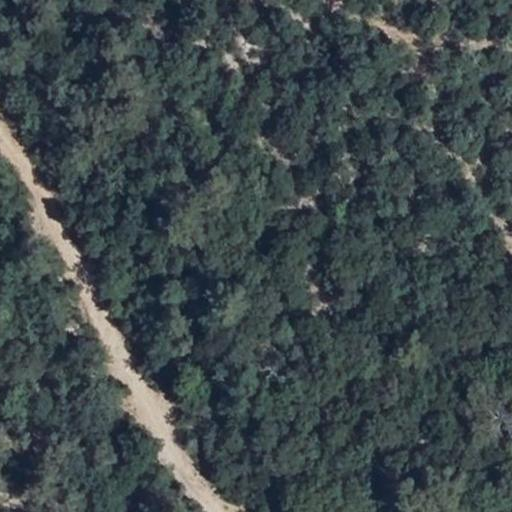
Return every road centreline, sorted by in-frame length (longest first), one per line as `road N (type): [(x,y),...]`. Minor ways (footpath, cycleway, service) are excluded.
road 1 (track): [(220,511),(126,371),(0,120)]
road 2 (track): [(414,35),(426,105),(511,233)]
